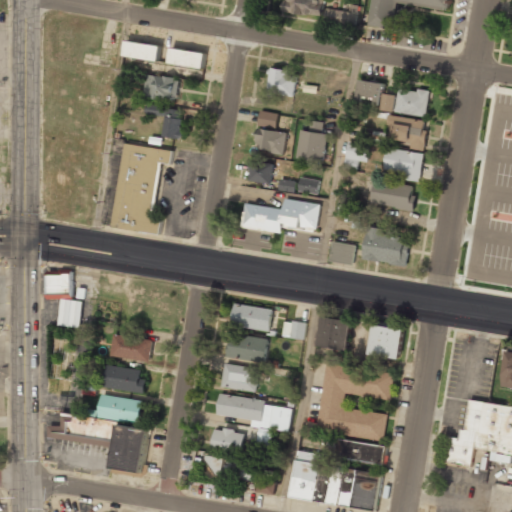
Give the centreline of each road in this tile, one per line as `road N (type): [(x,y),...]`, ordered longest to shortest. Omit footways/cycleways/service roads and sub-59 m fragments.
road 1 (residential): [(403,511),(483,0)]
road 2 (residential): [(163,504),(246,0)]
road 3 (secondary): [(26,239),(511,315)]
road 4 (residential): [(511,77),(45,0)]
road 5 (secondary): [(26,239),(25,511)]
road 6 (secondary): [(26,0),(26,239)]
road 7 (residential): [(208,511),(0,480)]
